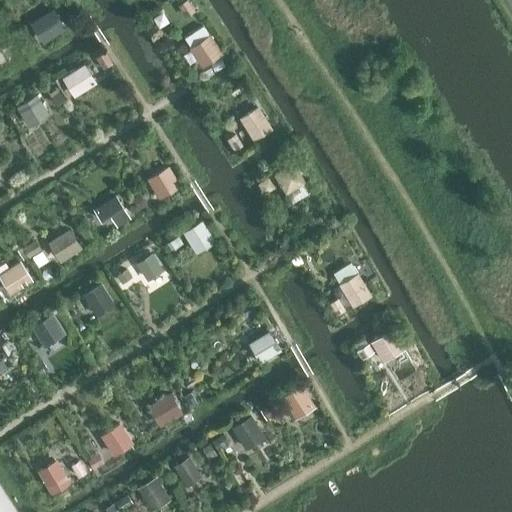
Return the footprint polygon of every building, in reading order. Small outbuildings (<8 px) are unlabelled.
[(33,22),(43,38),(63,25),(53,9),(33,22)] [(206,33),(190,43),(202,63),(218,53),(206,33)] [(64,76),(75,92),(95,79),(85,63),(64,76)] [(36,92),(19,102),(32,122),(48,112),(36,92)] [(258,105),(242,115),(254,136),(270,126),(258,105)] [(284,190),(306,182),(298,160),(276,167),(284,190)] [(166,165),(150,175),(162,195),(179,185),(166,165)] [(98,208),(108,225),(128,212),(118,196),(98,208)] [(198,251),(217,238),(204,217),(184,229),(198,251)] [(53,241),(63,257),(83,245),(73,229),(53,241)] [(135,255),(147,278),(165,268),(153,245),(135,255)] [(355,260),(335,271),(346,291),(331,300),(338,312),(373,292),(355,260)] [(0,272),(0,275),(9,289),(29,277),(19,261),(0,272)] [(96,314),(117,303),(103,279),(83,291),(96,314)] [(33,324),(46,344),(68,330),(55,310),(33,324)] [(396,325),(372,336),(383,359),(407,348),(396,325)] [(259,358),(282,349),(274,328),(251,338),(259,358)] [(0,372),(10,366),(0,350),(0,372)] [(304,381),(284,392),(296,416),(317,405),(304,381)] [(174,388),(149,401),(161,423),(186,410),(174,388)] [(285,395),(263,404),(271,422),(292,414),(285,395)] [(233,424),(246,447),(267,435),(254,411),(233,424)] [(123,418),(103,430),(116,452),(136,440),(123,418)] [(187,484),(205,473),(192,452),(175,463),(187,484)] [(38,467),(51,492),(73,481),(59,455),(38,467)] [(73,462),(79,474),(90,468),(84,456),(73,462)] [(152,508),(173,496),(159,472),(138,484),(152,508)] [(0,511),(20,511),(0,477),(0,511)]
